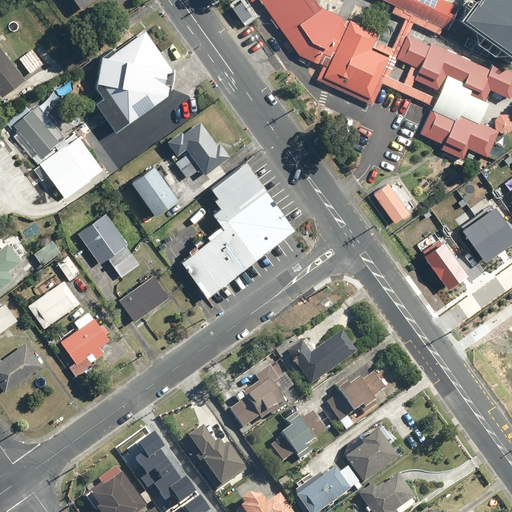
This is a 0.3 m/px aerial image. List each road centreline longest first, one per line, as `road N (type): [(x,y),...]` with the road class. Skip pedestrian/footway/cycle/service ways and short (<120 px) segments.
road 1 (residential): [(23,477),(351,236)]
road 2 (secondary): [(180,0),(351,236)]
road 3 (secondary): [(351,236),(511,459)]
